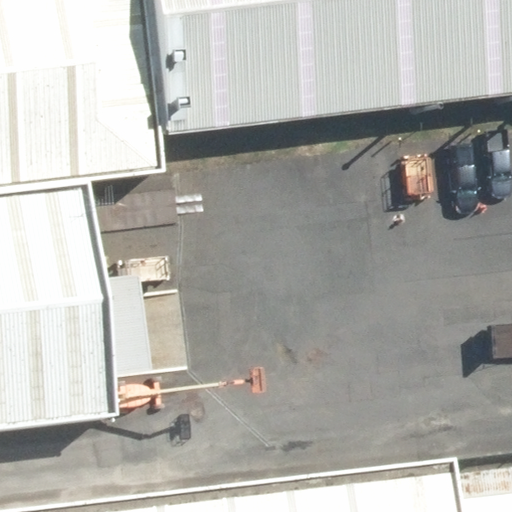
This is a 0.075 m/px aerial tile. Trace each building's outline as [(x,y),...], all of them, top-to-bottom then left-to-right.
[(0,0),(0,196),(75,188),(157,179),(135,0),(0,0)] [(511,0),(140,0),(157,140),(511,98),(511,0)] [(0,196),(0,427),(102,415),(75,188),(0,196)] [(446,511),(440,463),(47,511),(446,511)] [(511,511),(511,481),(471,487),(474,511),(511,511)]
